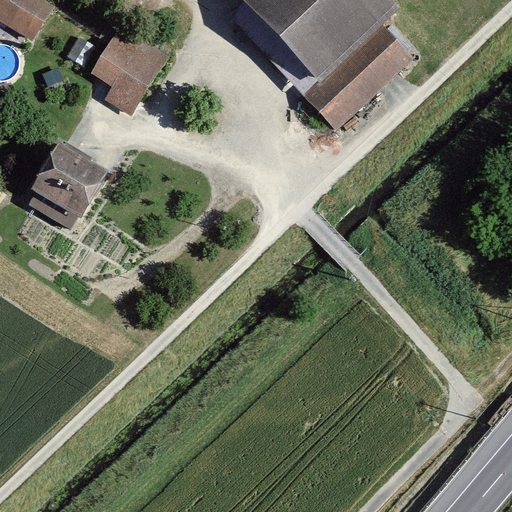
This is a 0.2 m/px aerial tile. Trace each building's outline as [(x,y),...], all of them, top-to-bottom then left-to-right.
[(39,0),(0,0),(0,22),(31,42),(53,9),(39,0)] [(241,0),(247,5),(316,77),(301,92),(339,131),(412,61),(381,29),(399,12),(386,0),(241,0)] [(316,77),(247,5),(231,20),(301,92),(316,77)] [(110,45),(91,76),(114,89),(106,101),(130,116),(167,57),(111,23),(101,39),(110,45)] [(58,146),(31,191),(36,194),(29,206),(69,229),(76,217),(81,220),(108,176),(58,146)]
